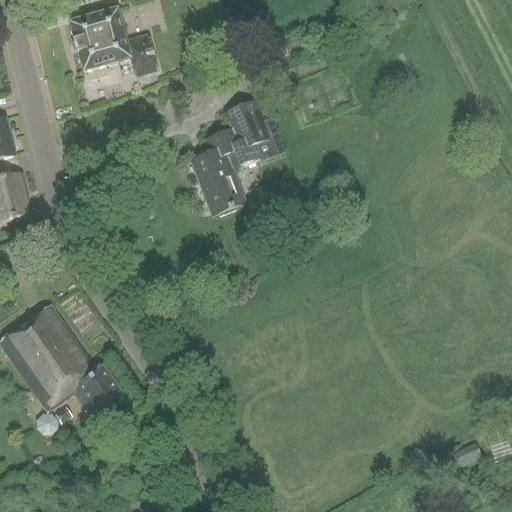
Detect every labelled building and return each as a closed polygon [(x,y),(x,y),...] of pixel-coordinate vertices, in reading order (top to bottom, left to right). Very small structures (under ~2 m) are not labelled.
[(127,47),(117,13),(70,27),(84,76),(130,63),(136,81),(159,75),(149,40),(127,47)] [(286,75),(275,44),(256,51),(267,82),(286,75)] [(205,145),(210,158),(190,166),(212,222),(246,209),(232,174),(261,163),(256,150),(270,144),(255,106),(225,117),(232,134),(205,145)] [(0,164),(14,161),(4,124),(0,124),(0,164)] [(28,200),(21,177),(0,183),(0,227),(31,219),(26,201),(28,200)] [(92,368),(51,310),(0,345),(0,348),(48,417),(75,398),(86,414),(87,414),(100,432),(132,410),(99,363),(92,368)] [(67,410),(56,418),(62,427),(73,419),(67,410)] [(511,428),(488,436),(495,466),(511,459),(511,454),(507,439),(511,436),(511,428)] [(460,471),(483,461),(477,448),(454,458),(460,471)]
